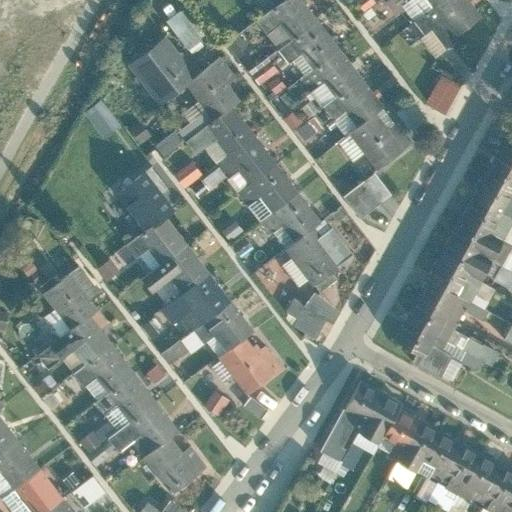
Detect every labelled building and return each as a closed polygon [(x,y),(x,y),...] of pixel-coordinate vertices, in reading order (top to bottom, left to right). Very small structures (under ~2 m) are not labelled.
[(279,23),(291,38),(317,17),(304,0),(280,0),(276,3),(256,18),(267,31),(279,23)] [(439,0),(433,4),(413,18),(424,33),(431,28),(444,43),(482,14),(471,0),(439,0)] [(183,7),(169,19),(192,47),(206,36),(183,7)] [(340,47),(317,17),(291,38),(278,48),(288,61),(300,52),(313,68),(340,47)] [(185,82),(194,75),(164,36),(130,63),(160,101),(185,82)] [(323,79),(336,95),(362,75),(340,47),(313,68),(301,77),(311,89),(323,79)] [(219,55),(194,75),(185,82),(199,100),(206,109),(213,118),(231,105),(239,99),(239,98),(227,83),(236,77),(235,76),(234,76),(220,56),(219,55)] [(385,105),(362,75),(336,95),(323,105),(333,118),(345,109),(358,125),(377,111),(385,105)] [(430,105),(448,114),(463,86),(445,77),(430,105)] [(231,105),(213,118),(185,139),(196,153),(215,138),(228,154),(255,134),(231,105)] [(388,126),(377,111),(358,125),(349,133),(376,168),(412,141),(396,120),(388,126)] [(237,166),(249,181),(276,161),(255,134),(228,154),(215,163),(225,175),(237,166)] [(511,139),(503,135),(491,157),(511,167),(511,139)] [(195,157),(177,170),(187,185),(205,172),(195,157)] [(511,167),(491,157),(481,175),(511,191),(511,167)] [(299,191),(276,161),(249,181),(236,191),(247,205),(260,196),(272,211),(299,191)] [(165,213),(173,207),(160,192),(168,186),(152,165),(117,192),(146,228),(165,213)] [(345,196),(361,217),(391,194),(375,173),(345,196)] [(511,191),(481,175),(470,195),(511,216),(511,191)] [(322,218),(299,191),(272,211),(259,221),(269,233),(281,224),(293,239),(322,218)] [(511,216),(470,195),(459,215),(494,232),(499,222),(507,226),(511,217),(511,216)] [(165,213),(146,228),(125,243),(136,256),(148,247),(161,265),(189,244),(165,213)] [(494,232),(459,215),(447,237),(499,264),(510,243),(492,234),(494,232)] [(293,239),(283,247),(312,285),(350,255),(322,218),(293,239)] [(447,237),(437,256),(479,279),(482,272),(492,277),(499,264),(447,237)] [(181,292),(209,270),(189,244),(161,265),(142,278),(152,291),(170,278),(181,292)] [(479,279),(437,256),(425,276),(469,300),(480,279),(479,279)] [(78,263),(41,292),(70,328),(90,313),(97,307),(90,299),(101,291),(78,263)] [(203,320),(231,300),(209,270),(181,292),(162,306),(172,321),(193,306),(203,320)] [(425,276),(413,299),(455,321),(461,309),(481,319),(486,309),(469,300),(425,276)] [(455,321),(413,299),(402,318),(444,340),(455,321)] [(231,300),(203,320),(191,330),(201,343),(214,334),(225,349),(244,335),(254,328),(231,300)] [(297,327),(319,339),(331,317),(298,300),(290,315),(300,321),(297,327)] [(72,348),(85,363),(112,342),(90,313),(70,328),(36,353),(47,367),(72,348)] [(444,340),(402,318),(391,338),(414,351),(408,360),(438,376),(450,354),(439,349),(444,340)] [(225,349),(217,356),(246,393),(281,366),(264,345),(261,347),(256,342),(253,345),(244,335),(225,349)] [(134,371),(112,342),(85,363),(71,373),(82,386),(95,376),(107,392),(134,371)] [(115,404),(128,421),(156,399),(134,371),(107,392),(95,401),(103,412),(115,404)] [(356,431),(380,391),(357,379),(316,449),(336,460),(343,448),(340,446),(350,428),(356,431)] [(376,442),(379,437),(397,407),(400,402),(380,391),(356,431),(376,442)] [(233,406),(219,396),(214,403),(228,413),(233,406)] [(179,429),(156,399),(128,421),(107,437),(117,450),(139,434),(152,450),(170,436),(179,429)] [(418,418),(397,407),(379,437),(392,444),(386,455),(394,459),(418,418)] [(0,451),(17,439),(0,416),(0,451)] [(415,470),(420,459),(438,429),(418,418),(394,459),(415,470)] [(99,428),(83,436),(96,463),(112,455),(99,428)] [(459,440),(438,429),(420,459),(432,466),(426,477),(435,482),(459,440)] [(182,451),(170,436),(152,450),(143,457),(171,493),(207,466),(190,445),(182,451)] [(40,467),(17,439),(0,451),(0,471),(13,488),(40,467)] [(435,482),(455,494),(479,451),(459,440),(435,482)] [(500,463),(479,451),(455,494),(476,505),(500,463)] [(476,505),(488,511),(497,511),(511,487),(511,469),(500,463),(476,505)] [(42,511),(63,497),(40,467),(13,488),(30,511),(42,511)] [(511,511),(511,487),(497,511),(511,511)] [(74,511),(63,497),(42,511),(74,511)] [(182,511),(170,503),(163,511),(182,511)]
